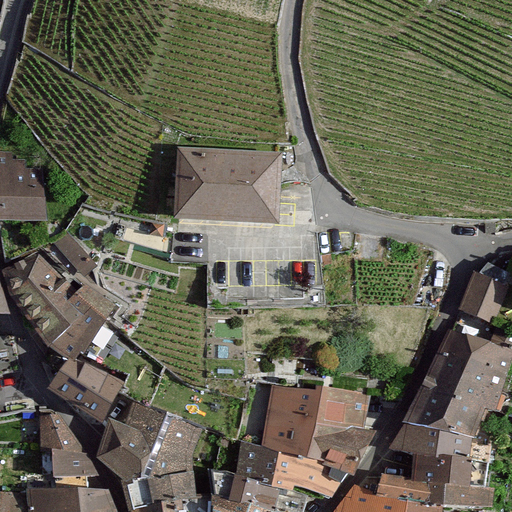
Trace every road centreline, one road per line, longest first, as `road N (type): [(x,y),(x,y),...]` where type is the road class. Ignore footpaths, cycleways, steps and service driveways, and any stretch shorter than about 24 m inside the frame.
road 1 (unclassified): [(294,0),(292,65),(309,153),(329,199),(361,218),(468,244)]
road 2 (unclassified): [(468,244),(446,316),(387,441),(325,511)]
road 3 (residential): [(0,280),(41,380),(88,441),(122,511)]
